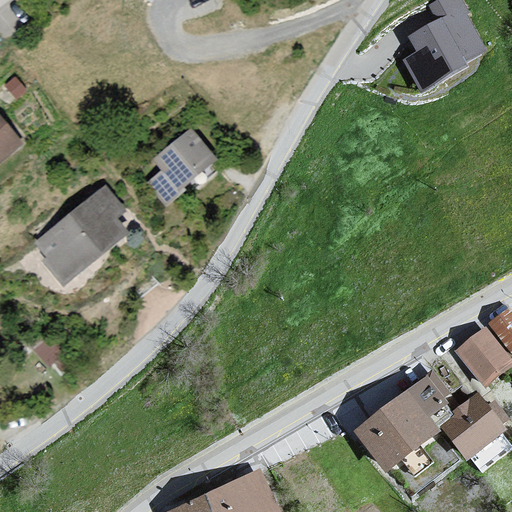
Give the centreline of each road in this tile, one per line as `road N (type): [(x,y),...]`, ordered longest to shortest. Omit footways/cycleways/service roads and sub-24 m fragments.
road 1 (residential): [(375,0),(211,278),(156,340),(0,470)]
road 2 (residential): [(511,284),(144,511)]
